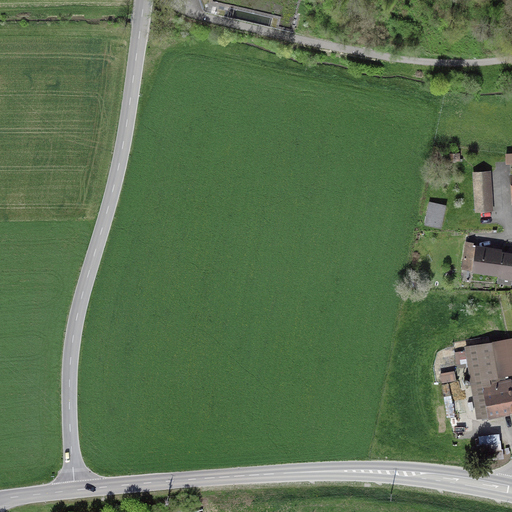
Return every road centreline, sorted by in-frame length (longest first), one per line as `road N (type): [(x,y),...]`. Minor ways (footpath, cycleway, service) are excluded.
road 1 (tertiary): [(144,0),(121,151),(72,340),(74,488)]
road 2 (tertiary): [(74,488),(368,469),(511,491)]
